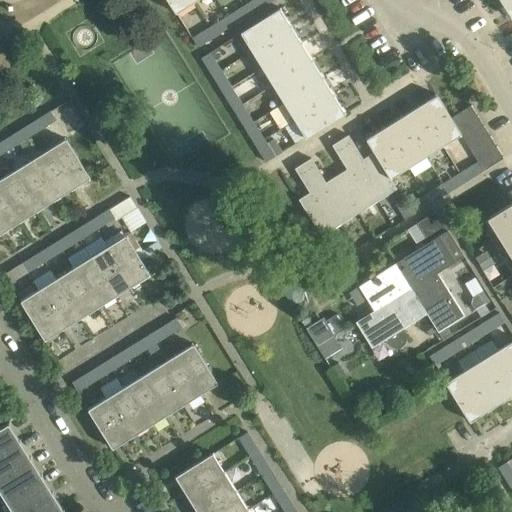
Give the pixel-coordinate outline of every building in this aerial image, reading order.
[(166,0),(175,14),(192,3),(190,0),(166,0)] [(251,0),(248,3),(253,12),(265,4),(262,0),(251,0)] [(511,0),(498,0),(510,20),(511,18),(511,0)] [(239,33),(250,51),(291,25),(280,7),(239,33)] [(238,9),(225,17),(231,26),(243,18),(238,9)] [(231,26),(225,17),(213,24),(219,33),(231,26)] [(250,51),(261,68),(302,43),(291,25),(250,51)] [(191,38),(197,47),(210,39),(204,30),(191,38)] [(261,68),(271,85),(312,60),(302,43),(261,68)] [(217,65),(209,52),(200,58),(208,71),(217,65)] [(271,85),(282,103),(323,77),(312,60),(271,85)] [(214,80),(222,92),(231,87),(223,74),(214,80)] [(282,103),(274,108),(285,125),(293,120),(334,95),(323,77),(282,103)] [(222,92),(230,105),(239,100),(231,87),(222,92)] [(450,117),(435,94),(417,105),(443,146),(461,134),(457,128),(450,117)] [(285,125),(284,126),(295,144),(304,138),(345,113),(334,95),(293,120),(285,125)] [(457,128),(477,116),(470,104),(450,117),(457,128)] [(417,105),(400,116),(425,157),(443,146),(417,105)] [(243,127),(252,121),(244,108),(235,114),(243,127)] [(47,112),(34,120),(40,129),(53,121),(47,112)] [(425,157),(400,116),(382,127),(408,168),(425,157)] [(464,138),(484,126),(477,116),(457,128),(461,134),(464,138)] [(243,127),(251,140),(260,134),(252,121),(243,127)] [(13,134),(18,142),(31,134),(25,125),(13,134)] [(470,149),(490,136),(484,126),(464,138),(470,149)] [(382,127),(364,138),(373,152),(390,179),(408,168),(382,127)] [(13,134),(0,141),(0,142),(5,151),(18,142),(13,134)] [(396,188),(390,179),(373,152),(362,159),(347,135),(339,140),(377,200),(396,188)] [(66,136),(46,149),(72,189),(91,177),(66,136)] [(476,159),(497,146),(490,136),(470,149),(476,159)] [(274,156),(282,151),(274,138),(266,143),(274,156)] [(335,176),(358,212),(377,200),(339,140),(331,145),(346,169),(335,176)] [(265,162),(274,156),(266,143),(257,149),(265,162)] [(497,146),(476,159),(483,170),(503,157),(497,146)] [(54,200),(72,189),(46,149),(29,159),(54,200)] [(340,224),(358,212),(335,176),(325,182),(310,158),(302,163),(340,224)] [(29,159),(11,170),(37,211),(54,200),(29,159)] [(298,199),(321,236),(340,224),(302,163),(293,168),(309,192),(298,199)] [(473,164),(460,172),(465,181),(478,173),(473,164)] [(0,190),(20,222),(37,211),(11,170),(0,177),(0,190)] [(455,175),(442,183),(448,192),(461,184),(455,175)] [(442,183),(430,191),(435,200),(448,192),(442,183)] [(0,190),(0,229),(2,233),(20,222),(0,190)] [(111,207),(128,231),(145,219),(127,195),(111,207)] [(421,197),(408,205),(413,214),(426,205),(421,197)] [(404,199),(396,203),(406,218),(413,214),(408,205),(404,199)] [(511,201),(483,220),(494,238),(511,226),(511,201)] [(113,218),(108,209),(95,217),(100,226),(113,218)] [(435,211),(416,223),(424,237),(444,225),(435,211)] [(91,231),(86,222),(73,230),(79,239),(91,231)] [(511,251),(511,226),(494,238),(505,255),(511,251)] [(79,239),(73,230),(60,238),(66,247),(79,239)] [(396,262),(412,288),(436,273),(436,272),(463,255),(447,230),(396,262)] [(104,241),(107,246),(132,286),(133,286),(134,289),(140,286),(138,283),(170,263),(159,244),(139,256),(137,254),(142,251),(131,232),(126,235),(125,234),(124,235),(121,231),(104,241)] [(57,253),(51,244),(39,252),(44,261),(57,253)] [(107,246),(89,256),(115,297),(132,286),(107,246)] [(44,261),(39,252),(26,260),(31,269),(44,261)] [(83,260),(72,267),(97,308),(115,297),(89,256),(86,252),(80,256),(83,260)] [(486,252),(474,259),(481,271),(493,263),(486,252)] [(396,262),(395,263),(358,286),(367,299),(374,310),(374,311),(412,288),(396,262)] [(22,275),(17,266),(4,274),(9,283),(22,275)] [(80,319),(97,308),(72,267),(55,278),(80,319)] [(436,273),(412,288),(427,313),(426,313),(443,340),(451,335),(446,326),(463,316),(436,273)] [(55,278),(37,288),(63,329),(80,319),(55,278)] [(357,305),(367,299),(358,286),(349,292),(357,305)] [(37,288),(19,300),(44,341),(63,329),(37,288)] [(374,310),(355,322),(357,325),(360,330),(371,347),(384,339),(387,344),(391,347),(396,348),(402,347),(405,343),(407,337),(405,332),(402,327),(426,313),(427,313),(412,288),(374,311),(374,310)] [(484,291),(483,291),(479,294),(485,303),(489,300),(484,291)] [(509,301),(506,297),(500,301),(503,305),(509,301)] [(491,329),(504,321),(498,312),(485,320),(491,329)] [(181,327),(176,318),(163,326),(168,335),(181,327)] [(325,323),(309,333),(317,345),(333,335),(325,323)] [(463,334),(469,343),(482,335),(476,326),(463,334)] [(159,341),(154,332),(141,339),(146,348),(159,341)] [(463,334),(451,342),(456,351),(469,343),(463,334)] [(333,335),(317,345),(325,359),(341,349),(333,335)] [(511,338),(497,348),(511,373),(511,338)] [(146,348),(141,339),(128,348),(133,357),(146,348)] [(199,395),(217,383),(192,342),(174,354),(199,395)] [(429,355),(434,364),(447,356),(442,347),(429,355)] [(511,373),(497,348),(479,359),(505,400),(511,395),(511,373)] [(119,353),(106,361),(112,370),(124,362),(119,353)] [(174,354),(156,365),(181,406),(199,395),(174,354)] [(479,359),(462,370),(487,411),(505,400),(479,359)] [(112,370),(106,361),(93,369),(99,378),(112,370)] [(156,365),(139,375),(164,416),(181,406),(156,365)] [(469,422),(487,411),(462,370),(444,381),(469,422)] [(90,383),(84,374),(71,383),(76,391),(90,383)] [(147,427),(164,416),(139,375),(122,386),(147,427)] [(122,386),(104,397),(130,438),(147,427),(122,386)] [(104,397),(86,408),(111,449),(130,438),(104,397)] [(0,426),(0,451),(20,440),(8,422),(0,426)] [(247,431),(238,436),(247,451),(255,446),(247,431)] [(0,475),(30,457),(20,440),(0,451),(0,475)] [(173,476),(186,496),(224,471),(212,452),(173,476)] [(253,460),(261,474),(270,468),(261,455),(253,460)] [(0,475),(0,499),(41,474),(30,457),(0,475)] [(511,477),(511,470),(506,461),(497,467),(506,481),(511,477)] [(270,468),(261,474),(270,489),(279,483),(270,468)] [(186,496),(195,511),(201,511),(236,490),(224,471),(186,496)] [(0,499),(0,501),(6,511),(18,511),(52,492),(41,474),(0,499)] [(201,511),(242,511),(248,509),(236,490),(201,511)] [(18,511),(58,511),(63,509),(52,492),(18,511)] [(276,497),(284,511),(293,506),(284,492),(276,497)]
